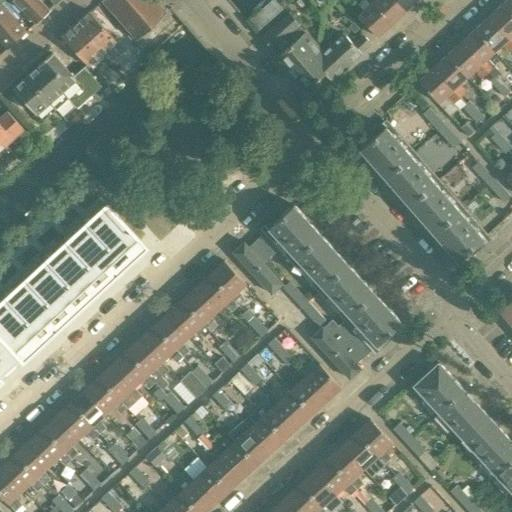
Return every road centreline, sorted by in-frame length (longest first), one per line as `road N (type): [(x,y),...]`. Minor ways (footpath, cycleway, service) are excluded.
road 1 (residential): [(0,431),(313,136)]
road 2 (residential): [(244,511),(456,321)]
road 3 (residential): [(456,321),(313,136)]
road 4 (residential): [(313,136),(461,0)]
road 5 (residential): [(313,136),(191,0)]
